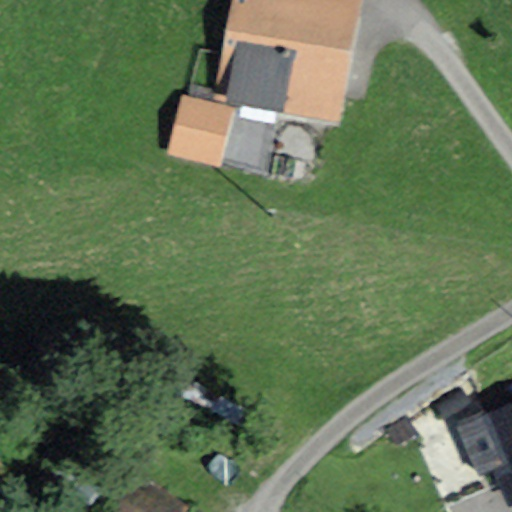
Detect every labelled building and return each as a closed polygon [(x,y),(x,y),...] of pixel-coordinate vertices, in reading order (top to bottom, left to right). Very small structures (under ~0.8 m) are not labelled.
[(235,0),(216,97),(319,118),(342,0),(235,0)] [(185,100),(172,152),(210,162),(220,123),(210,120),(213,108),(185,100)] [(503,462),(511,484),(511,415),(488,425),(485,417),(461,427),(481,471),(503,462)] [(74,511),(102,511),(130,474),(71,446),(49,480),(74,511)] [(177,511),(178,511),(135,480),(112,511),(177,511)]
